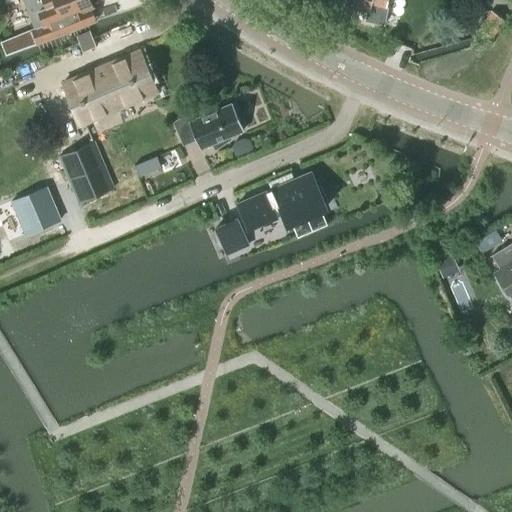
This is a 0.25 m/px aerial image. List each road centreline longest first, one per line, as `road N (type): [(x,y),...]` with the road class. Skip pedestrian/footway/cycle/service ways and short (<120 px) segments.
road 1 (residential): [(366,78),(334,136),(184,199)]
road 2 (unclassified): [(366,78),(231,0)]
road 3 (unclassified): [(511,132),(366,78)]
